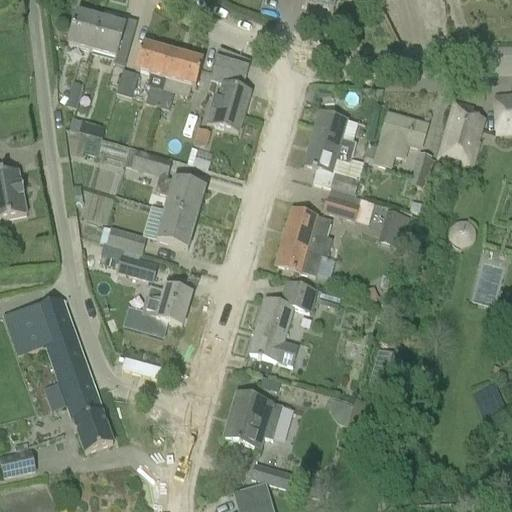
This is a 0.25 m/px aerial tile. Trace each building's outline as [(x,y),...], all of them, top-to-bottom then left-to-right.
[(303,0),(301,8),(332,16),(336,0),(353,0),(355,0),(354,0),(303,0)] [(67,50),(91,57),(102,17),(91,14),(89,21),(76,17),(67,50)] [(102,17),(91,57),(115,63),(126,24),(114,21),(112,28),(101,24),(102,18),(102,17)] [(144,108),(157,112),(162,95),(165,83),(172,58),(141,49),(134,74),(149,78),(145,90),(148,91),(144,108)] [(213,73),(244,82),(249,66),(218,54),(213,73)] [(172,58),(165,83),(195,91),(202,66),(172,58)] [(115,98),(131,103),(137,80),(122,75),(115,98)] [(209,86),(206,96),(211,97),(214,87),(209,86)] [(65,112),(74,114),(81,90),(72,88),(65,112)] [(213,103),(205,128),(237,138),(249,97),(222,89),(217,105),(213,103)] [(162,95),(157,112),(168,115),(173,98),(162,95)] [(511,138),(511,100),(493,102),(496,140),(511,138)] [(470,121),(472,114),(453,108),(437,164),(469,173),(483,124),(470,121)] [(307,154),(303,170),(311,173),(311,175),(315,176),(316,174),(330,179),(335,180),(331,193),(330,194),(353,201),(354,200),(358,185),(361,174),(349,170),(355,149),(340,144),(345,126),(318,118),(308,151),(307,154)] [(374,164),(372,169),(388,173),(392,161),(402,164),(406,150),(420,154),(427,130),(387,119),(377,152),(368,150),(364,162),(374,164)] [(77,136),(100,143),(103,134),(79,127),(77,136)] [(195,133),(191,148),(204,151),(208,137),(195,133)] [(168,201),(164,215),(195,224),(203,195),(165,184),(169,167),(135,157),(130,173),(159,181),(154,198),(168,201)] [(408,188),(420,192),(430,161),(418,157),(408,188)] [(0,178),(0,224),(25,219),(21,200),(23,199),(20,188),(19,188),(17,175),(0,178)] [(324,214),(322,218),(354,228),(359,212),(361,205),(353,202),(353,201),(330,194),(327,202),(324,214)] [(411,207),(408,216),(417,219),(419,209),(411,207)] [(299,277),(314,282),(320,262),(324,263),(330,245),(324,243),(329,226),(315,222),(290,214),(273,271),(299,279),(299,277)] [(195,224),(164,215),(155,246),(186,255),(195,224)] [(389,254),(398,257),(402,244),(404,245),(410,222),(399,219),(389,254)] [(103,233),(99,247),(140,259),(144,244),(103,233)] [(140,259),(99,247),(98,249),(104,250),(101,260),(105,261),(115,264),(120,265),(116,277),(151,287),(156,272),(135,266),(137,259),(140,260),(140,259)] [(105,261),(103,269),(113,272),(115,264),(105,261)] [(256,364),(259,365),(260,363),(288,371),(294,352),(282,349),(292,313),(308,318),(314,296),(286,287),(279,309),(264,304),(248,359),(256,362),(256,364)] [(141,320),(181,332),(190,301),(164,293),(163,297),(149,293),(141,320)] [(373,293),(362,298),(366,307),(377,302),(373,293)] [(62,307),(2,321),(15,361),(49,350),(84,459),(112,449),(100,417),(101,417),(62,307)] [(378,355),(367,390),(381,394),(391,359),(378,355)] [(223,443),(242,449),(258,454),(261,443),(270,445),(280,411),(236,398),(223,443)] [(330,405),(327,414),(329,423),(335,429),(345,432),(351,411),(330,405)] [(355,405),(343,443),(361,448),(363,407),(355,405)] [(34,477),(30,456),(27,457),(15,460),(0,463),(0,472),(2,483),(34,477)] [(249,484),(326,506),(330,493),(253,470),(249,484)]
